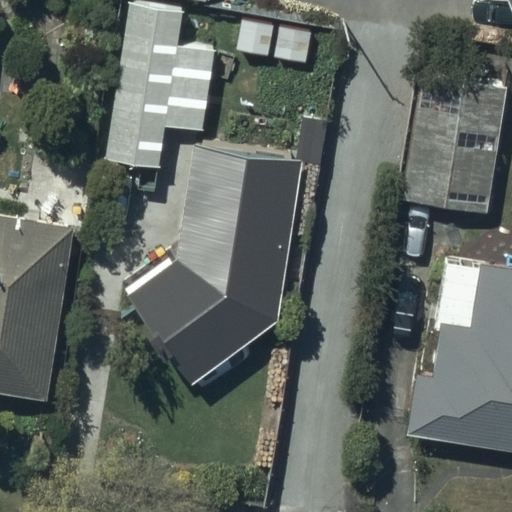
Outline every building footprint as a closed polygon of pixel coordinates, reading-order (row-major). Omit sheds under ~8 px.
[(121,0),(99,141),(157,150),(163,109),(200,114),(212,34),(175,28),(179,0),(121,0)] [(418,68),(396,196),(485,208),(502,79),(418,68)] [(299,152),(191,136),(175,251),(166,249),(121,282),(189,376),(275,314),(299,152)] [(0,371),(41,377),(69,207),(0,195),(0,371)] [(415,365),(405,424),(511,443),(511,240),(509,260),(444,249),(431,322),(440,323),(432,368),(415,365)]
